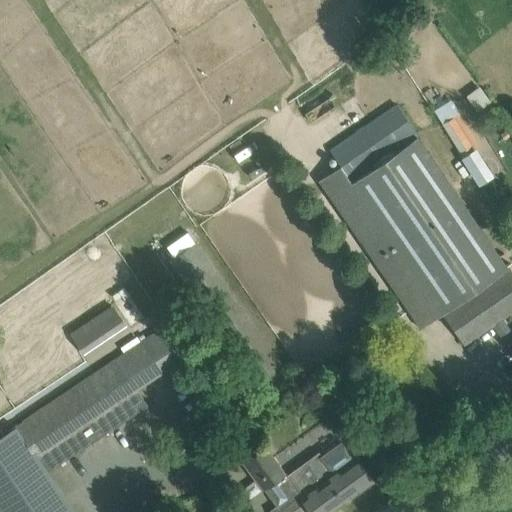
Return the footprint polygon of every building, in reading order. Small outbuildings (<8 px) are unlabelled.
[(421,332),(444,316),(463,343),(511,309),(511,270),(511,269),(417,133),(398,105),(331,151),(339,163),(317,179),(421,332)] [(452,115),(441,121),(453,144),(464,139),(452,115)] [(473,185),(490,177),(477,147),(459,154),(473,185)] [(187,245),(193,241),(188,233),(182,237),(187,245)] [(170,259),(267,398),(292,380),(195,242),(170,259)] [(111,305),(72,332),(76,338),(83,348),(123,321),(111,305)] [(494,326),(500,336),(510,329),(503,319),(494,326)] [(0,437),(0,511),(72,511),(47,473),(148,405),(136,388),(189,352),(170,324),(15,427),(0,437)] [(308,436),(277,458),(286,472),(318,449),(308,436)] [(277,506),(271,511),(309,511),(311,511),(330,511),(373,481),(356,457),(354,458),(341,440),(321,456),(319,453),(286,477),(284,473),(264,488),(277,506)] [(241,459),(263,489),(264,488),(284,473),(263,443),(241,459)]
